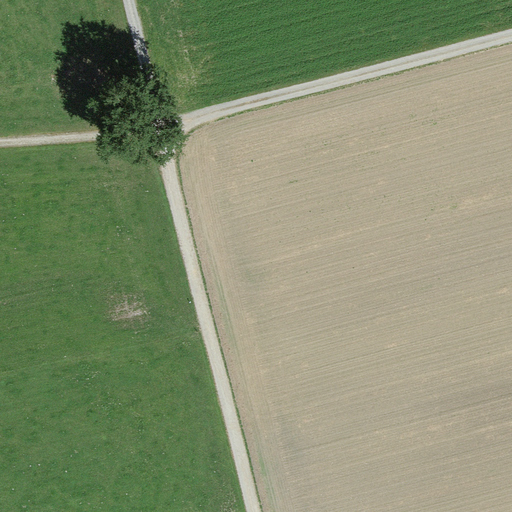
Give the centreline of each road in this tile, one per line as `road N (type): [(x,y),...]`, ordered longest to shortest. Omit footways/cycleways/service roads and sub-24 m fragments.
road 1 (track): [(160,128),(254,511)]
road 2 (track): [(160,128),(511,28)]
road 3 (track): [(126,0),(160,128),(0,139)]
